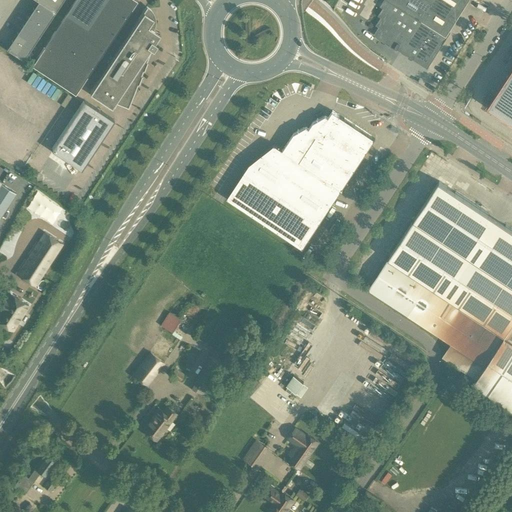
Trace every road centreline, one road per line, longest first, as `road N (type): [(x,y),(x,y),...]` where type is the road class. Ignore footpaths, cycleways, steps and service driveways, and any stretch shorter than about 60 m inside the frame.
road 1 (unclassified): [(334,511),(427,375),(430,351),(342,289),(334,273),(434,123)]
road 2 (unknown): [(142,0),(85,84),(49,165),(51,177),(66,184),(81,179),(162,59),(164,0)]
road 3 (primary): [(220,59),(101,249),(75,309)]
road 4 (primary): [(75,309),(160,198),(240,72)]
road 5 (unclassified): [(434,123),(286,52)]
road 6 (unclassified): [(162,511),(49,414)]
road 7 (unclassified): [(434,123),(511,0)]
road 8 (primary): [(0,425),(75,309)]
